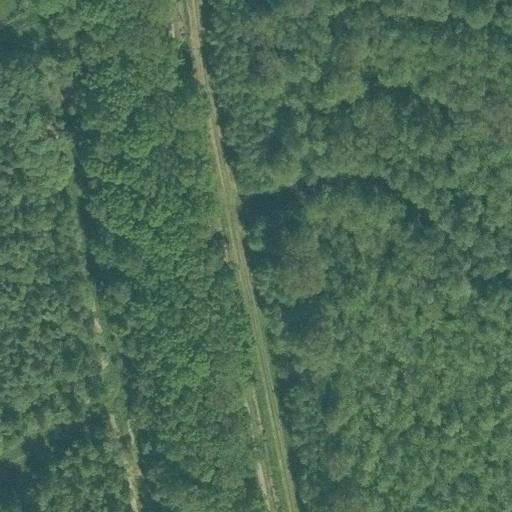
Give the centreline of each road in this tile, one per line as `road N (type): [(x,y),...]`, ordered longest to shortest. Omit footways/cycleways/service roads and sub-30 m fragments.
road 1 (track): [(511,265),(382,170),(349,166),(310,175),(229,207),(196,0)]
road 2 (track): [(293,511),(229,207)]
